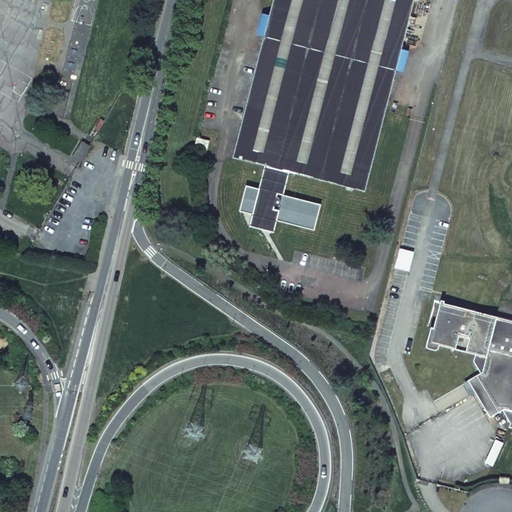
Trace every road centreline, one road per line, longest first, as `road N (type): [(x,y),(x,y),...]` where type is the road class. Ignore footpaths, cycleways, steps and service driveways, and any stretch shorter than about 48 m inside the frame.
road 1 (unknown): [(448,0),(380,247),(347,275),(320,276),(258,266),(232,239),(218,204),(251,0)]
road 2 (unknown): [(454,511),(431,486),(423,407),(399,335),(446,115),(482,0)]
road 3 (tertiary): [(69,511),(99,443),(135,396),(197,356),(266,369),(291,391),(319,448),(322,483),(313,511)]
road 4 (tertiary): [(343,511),(332,402),(307,360),(152,251),(127,212)]
road 5 (secondary): [(180,0),(127,212)]
road 6 (tertiary): [(0,315),(39,352),(51,387),(36,511)]
road 7 (secondary): [(100,321),(40,511)]
road 8 (secondary): [(63,511),(100,321)]
